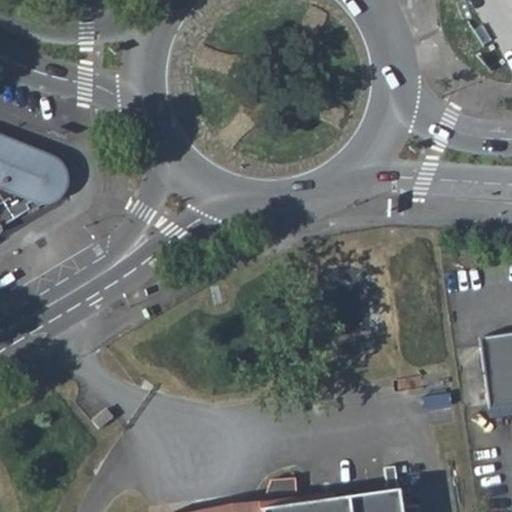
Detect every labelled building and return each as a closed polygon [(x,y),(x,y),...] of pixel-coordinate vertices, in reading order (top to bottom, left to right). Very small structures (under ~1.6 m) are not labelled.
[(48,162),(45,160),(0,140),(0,227),(26,212),(22,206),(33,200),(39,209),(42,208),(46,207),(50,203),(53,200),(56,195),(59,189),(59,185),(59,179),(57,173),(54,168),(50,163),(48,162)] [(26,212),(28,216),(39,209),(33,200),(22,206),(26,212)] [(479,345),(488,409),(511,405),(511,333),(489,336),(490,343),(479,345)] [(479,345),(490,343),(489,336),(478,338),(479,345)] [(106,408),(92,420),(98,428),(113,416),(106,408)] [(383,467),(387,490),(398,488),(394,465),(383,467)] [(264,495),(296,493),(294,476),(270,478),(264,495)] [(259,508),(259,511),(400,511),(398,488),(387,490),(259,508)]
